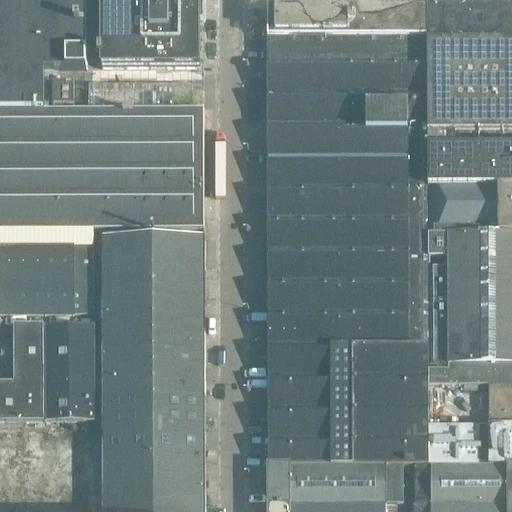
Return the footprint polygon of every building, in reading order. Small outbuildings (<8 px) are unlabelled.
[(87,71),(87,0),(0,0),(0,112),(53,112),(53,103),(44,103),(44,85),(44,71),(87,71)] [(199,0),(93,0),(93,13),(102,13),(102,52),(100,52),(100,61),(102,61),(103,71),(200,71),(200,67),(199,0)] [(428,133),(428,42),(511,42),(511,7),(430,8),(420,8),(293,8),(293,0),(267,0),(268,40),(268,128),(367,128),(367,106),(408,106),(408,128),(409,128),(409,133),(428,133)] [(511,42),(428,42),(428,133),(428,147),(454,147),(454,134),(511,134),(511,42)] [(205,232),(204,111),(203,111),(203,112),(173,112),(173,97),(156,97),(157,112),(133,112),(133,110),(124,110),(124,112),(88,112),(66,112),(66,107),(74,107),(74,89),(66,89),(66,85),(44,85),(44,103),(53,103),(53,112),(0,112),(0,232),(94,232),(205,232)] [(429,338),(428,236),(428,188),(428,147),(428,133),(409,133),(409,128),(408,128),(408,106),(367,106),(367,128),(268,128),(269,349),(409,348),(409,338),(429,338)] [(511,187),(511,147),(454,147),(428,147),(428,188),(511,187)] [(511,235),(511,187),(428,188),(428,236),(445,236),(511,235)] [(94,249),(94,232),(0,232),(0,248),(74,249),(94,249)] [(511,387),(511,235),(445,236),(445,366),(445,372),(445,388),(458,388),(489,388),(511,387)] [(445,366),(445,236),(428,236),(429,338),(429,348),(429,366),(445,366)] [(205,354),(205,272),(204,240),(104,240),(104,354),(205,354)] [(0,317),(74,318),(74,283),(74,249),(0,248),(0,317)] [(94,283),(94,249),(74,249),(74,283),(94,283)] [(94,318),(94,283),(74,283),(74,318),(94,318)] [(0,424),(46,425),(46,329),(46,328),(14,328),(14,386),(0,385),(0,424)] [(94,424),(94,328),(46,329),(46,425),(88,424),(94,424)] [(429,468),(429,428),(429,372),(429,366),(429,348),(409,348),(269,349),(269,468),(385,468),(429,468)] [(205,511),(205,384),(205,354),(104,354),(104,511),(205,511)] [(511,427),(511,387),(489,388),(489,428),(511,427)] [(511,427),(489,428),(458,428),(429,428),(429,468),(432,468),(511,467),(511,427)] [(74,505),(74,436),(0,435),(0,504),(45,505),(44,511),(73,511),(73,505),(74,505)] [(94,490),(94,441),(79,441),(79,490),(94,490)] [(511,507),(511,467),(432,468),(432,507),(511,507)] [(385,506),(385,468),(269,468),(269,506),(385,506)]
